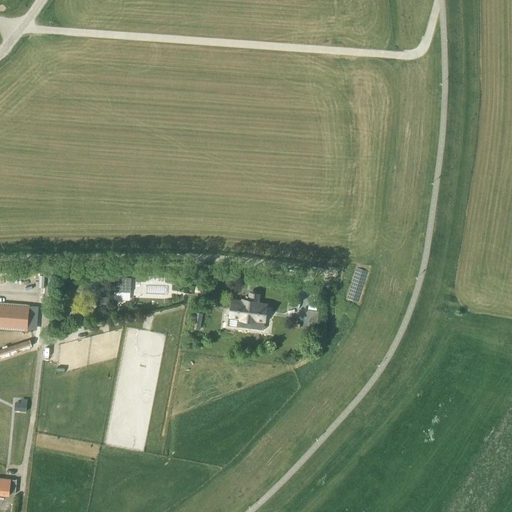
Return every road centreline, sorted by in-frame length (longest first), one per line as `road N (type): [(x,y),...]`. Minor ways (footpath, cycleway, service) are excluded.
road 1 (track): [(437,0),(423,47),(407,56),(24,28)]
road 2 (unclassified): [(324,273),(181,257),(0,260)]
